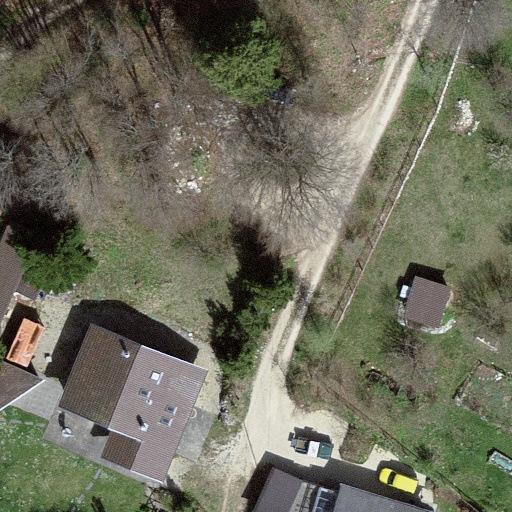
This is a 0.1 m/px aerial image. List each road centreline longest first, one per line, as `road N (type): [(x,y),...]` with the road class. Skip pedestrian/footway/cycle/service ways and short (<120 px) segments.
road 1 (track): [(423,0),(260,413),(236,511)]
road 2 (track): [(152,0),(0,78)]
